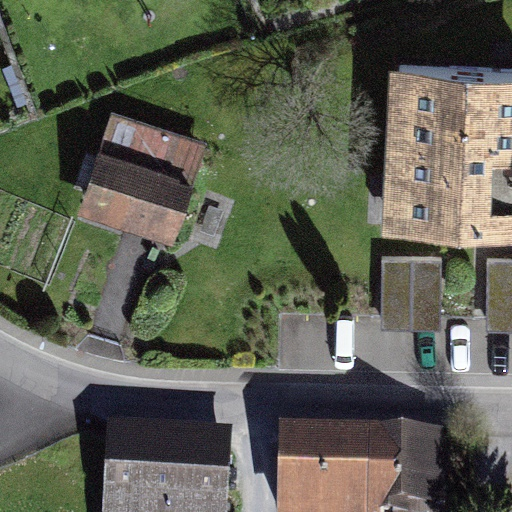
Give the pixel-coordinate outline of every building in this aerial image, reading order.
[(511,79),(388,73),(381,231),(511,236),(511,79)] [(211,163),(105,133),(78,228),(184,258),(211,163)] [(385,257),(385,325),(441,325),(441,257),(385,257)] [(511,257),(490,258),(490,327),(511,326),(511,257)] [(232,511),(235,452),(116,447),(113,511),(232,511)] [(450,511),(451,448),(288,448),(287,511),(450,511)]
